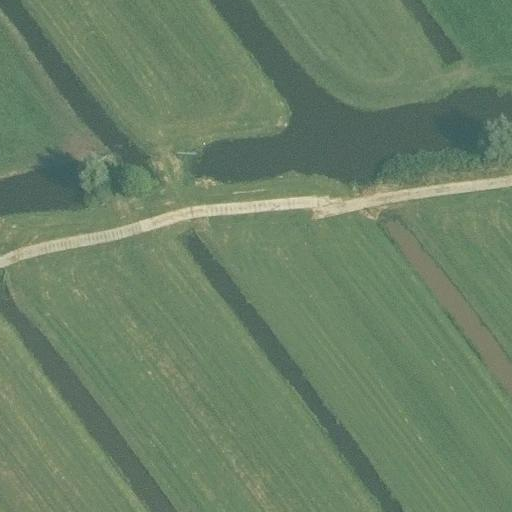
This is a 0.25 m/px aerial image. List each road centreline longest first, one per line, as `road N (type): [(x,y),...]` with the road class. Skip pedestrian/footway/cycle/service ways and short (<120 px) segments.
road 1 (track): [(0,264),(190,210),(337,207),(511,177)]
road 2 (track): [(0,375),(60,435),(117,511)]
